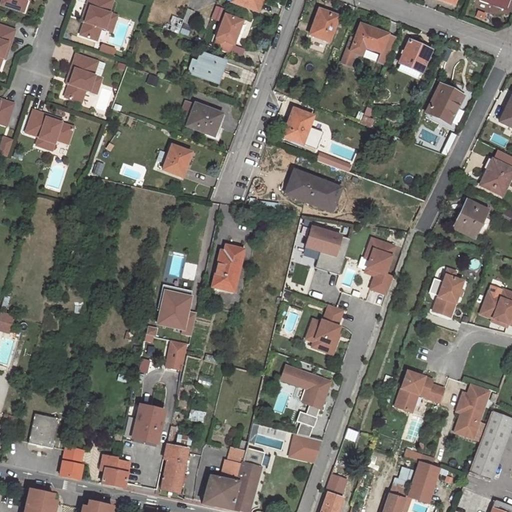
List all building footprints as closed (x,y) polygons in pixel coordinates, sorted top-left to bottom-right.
[(8,8),(11,0),(4,0),(2,6),(8,8)] [(29,1),(29,0),(11,0),(8,8),(24,14),(29,1)] [(87,17),(85,24),(81,36),(97,42),(101,29),(105,30),(107,24),(114,26),(117,18),(109,15),(114,2),(107,0),(89,0),(84,16),(87,17)] [(233,0),(256,9),(259,0),(233,0)] [(218,6),(214,19),(221,22),(226,10),(218,6)] [(328,42),(338,18),(322,11),(316,25),(314,24),(310,35),(328,42)] [(219,39),(215,48),(230,54),(234,45),(235,45),(244,22),(227,15),(218,38),(219,39)] [(105,30),(112,33),(114,26),(107,24),(105,30)] [(9,56),(17,32),(0,26),(0,72),(4,60),(6,56),(9,56)] [(349,43),(340,68),(348,71),(353,58),(360,60),(364,51),(379,57),(385,41),(385,40),(359,31),(353,45),(349,43)] [(379,57),(375,68),(383,70),(394,44),(385,41),(379,57)] [(422,72),(430,50),(408,42),(400,64),(422,72)] [(218,84),(226,62),(197,51),(189,73),(218,84)] [(77,56),(69,79),(72,80),(70,86),(65,99),(82,105),(86,92),(89,93),(92,87),(99,89),(102,80),(93,77),(98,64),(77,56)] [(449,123),(463,97),(441,86),(428,113),(449,123)] [(89,93),(97,96),(99,89),(92,87),(89,93)] [(511,126),(511,98),(501,121),(511,126)] [(0,124),(8,127),(15,106),(0,100),(0,124)] [(214,137),(223,114),(196,104),(187,127),(214,137)] [(311,127),(315,116),(295,108),(284,138),(304,145),(318,150),(325,133),(311,127)] [(56,120),(35,112),(27,134),(40,138),(37,147),(46,150),(49,142),(56,145),(57,141),(70,145),(75,129),(63,125),(56,122),(56,120)] [(370,127),(373,120),(364,116),(360,123),(370,127)] [(5,138),(0,152),(0,153),(7,156),(12,141),(5,138)] [(46,150),(53,153),(56,145),(49,142),(46,150)] [(183,178),(193,153),(169,144),(160,169),(183,178)] [(349,166),(317,154),(315,159),(346,171),(349,166)] [(502,195),(511,174),(511,169),(493,161),(481,185),(502,195)] [(306,186),(309,177),(295,171),(291,181),(306,186)] [(332,212),(341,188),(309,177),(306,186),(291,181),(286,195),(332,212)] [(475,239),(488,211),(467,201),(454,229),(475,239)] [(351,239),(312,228),(306,247),(320,251),(325,253),(321,265),(331,269),(330,272),(340,275),(351,239)] [(394,247),(371,239),(368,249),(373,250),(369,260),(365,273),(375,276),(379,277),(377,281),(374,280),(371,289),(387,295),(393,277),(385,274),(394,247)] [(233,292),(243,250),(227,246),(225,252),(222,252),(213,287),(233,292)] [(325,253),(320,251),(316,268),(330,272),(331,269),(321,265),(325,253)] [(455,271),(447,268),(445,274),(453,277),(455,271)] [(445,274),(433,310),(450,316),(458,294),(460,288),(462,280),(453,277),(445,274)] [(181,336),(191,338),(196,314),(190,312),(193,296),(164,289),(156,326),(182,331),(181,336)] [(499,302),(486,298),(480,314),(493,319),(500,321),(499,324),(507,327),(508,324),(511,325),(511,292),(504,290),(501,296),(499,302)] [(501,296),(489,292),(486,298),(499,302),(501,296)] [(312,347),(332,355),(338,339),(336,338),(337,334),(339,327),(337,326),(343,310),(329,305),(323,321),(321,320),(321,322),(313,320),(308,333),(316,336),(314,342),(312,347)] [(0,322),(0,331),(8,334),(11,326),(0,322)] [(158,329),(149,327),(147,336),(156,338),(158,329)] [(316,336),(308,333),(306,339),(314,342),(316,336)] [(180,371),(185,349),(170,347),(166,367),(180,371)] [(330,382),(286,366),(281,379),(308,389),(304,402),(310,405),(307,414),(301,412),(297,421),(302,423),(314,427),(315,427),(318,418),(317,417),(320,408),(321,408),(330,382)] [(433,379),(408,370),(395,406),(408,410),(414,392),(419,393),(427,396),(427,397),(441,402),(445,388),(432,383),(433,379)] [(490,391),(472,384),(467,397),(485,404),(490,391)] [(414,392),(408,410),(412,412),(419,393),(414,392)] [(467,397),(462,395),(456,414),(460,416),(457,425),(463,427),(460,437),(472,441),(485,404),(467,397)] [(158,442),(165,411),(142,406),(134,437),(158,442)] [(52,447),(60,418),(36,412),(28,441),(52,447)] [(490,481),(511,423),(511,419),(491,412),(469,473),(490,481)] [(11,415),(8,426),(16,429),(19,417),(11,415)] [(312,434),(314,427),(302,423),(299,429),(312,434)] [(463,427),(457,425),(454,435),(460,437),(463,427)] [(314,462),(321,439),(310,437),(298,434),(294,433),(288,457),(314,462)] [(167,459),(161,489),(179,492),(188,449),(167,444),(164,458),(167,459)] [(79,464),(83,450),(66,445),(58,474),(80,479),(83,465),(79,464)] [(242,511),(248,511),(264,449),(247,445),(245,451),(242,465),(231,509),(242,511)] [(227,461),(224,461),(220,478),(210,476),(203,503),(231,509),(242,465),(245,451),(230,447),(227,461)] [(422,455),(406,450),(404,458),(420,463),(422,455)] [(100,469),(104,470),(101,483),(124,487),(129,463),(118,461),(119,458),(104,454),(100,469)] [(434,459),(422,455),(420,463),(432,467),(434,459)] [(417,463),(406,497),(424,503),(435,469),(417,463)] [(404,480),(408,480),(410,470),(396,467),(390,495),(401,497),(404,480)] [(341,498),(347,479),(333,474),(326,492),(329,493),(341,498)] [(32,498),(27,496),(23,511),(53,511),(56,504),(56,501),(52,500),(53,494),(34,490),(32,498)] [(338,511),(343,498),(341,498),(329,493),(322,511),(338,511)] [(396,511),(400,499),(386,494),(380,511),(396,511)] [(105,511),(107,504),(89,500),(87,506),(82,505),(81,509),(80,511),(105,511)] [(412,510),(418,511),(423,511),(425,504),(414,502),(412,510)] [(511,508),(494,503),(492,510),(497,511),(511,511),(511,510),(511,508)]
